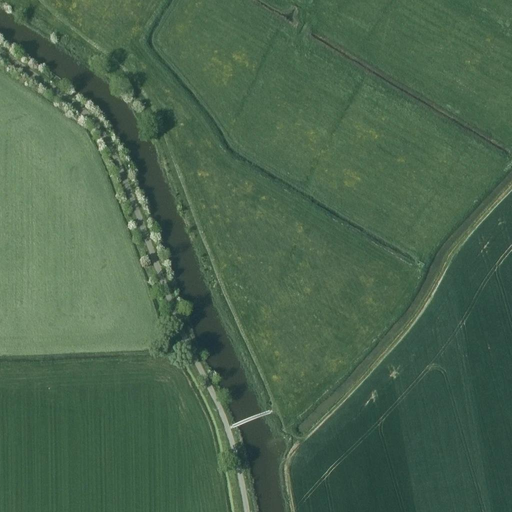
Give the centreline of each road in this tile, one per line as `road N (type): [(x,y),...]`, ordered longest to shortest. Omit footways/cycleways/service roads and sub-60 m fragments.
road 1 (track): [(281,415),(151,104),(103,47),(40,0)]
road 2 (track): [(281,415),(294,448),(395,342),(456,251),(511,189)]
